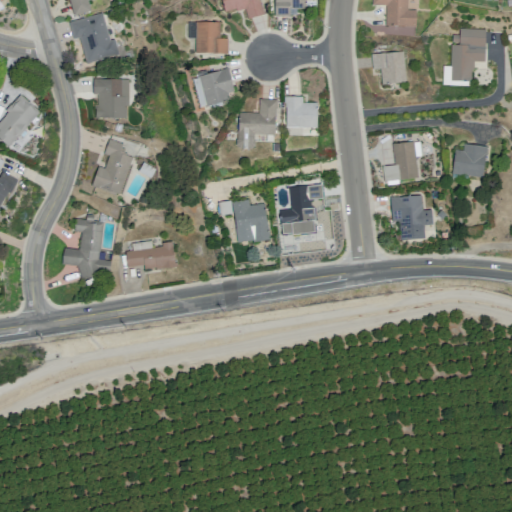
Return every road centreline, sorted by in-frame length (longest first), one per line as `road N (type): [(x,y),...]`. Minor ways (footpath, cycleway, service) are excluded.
road 1 (tertiary): [(0,330),(363,272)]
road 2 (residential): [(38,325),(37,243),(72,141),(37,0)]
road 3 (residential): [(363,272),(338,53),(342,0)]
road 4 (tertiary): [(363,272),(511,272)]
